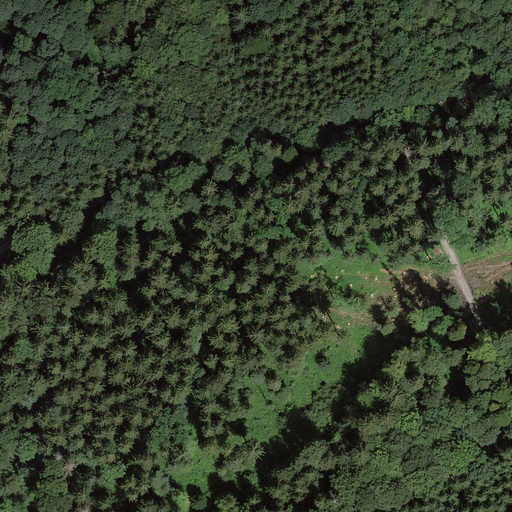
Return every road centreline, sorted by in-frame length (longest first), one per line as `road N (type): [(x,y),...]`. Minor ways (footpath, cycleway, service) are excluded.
road 1 (track): [(0,249),(227,140),(386,118),(469,87),(511,85)]
road 2 (track): [(511,403),(440,248),(366,0)]
road 3 (track): [(383,511),(511,442)]
